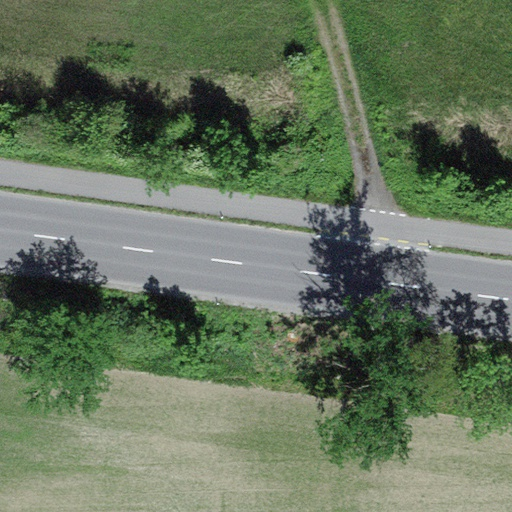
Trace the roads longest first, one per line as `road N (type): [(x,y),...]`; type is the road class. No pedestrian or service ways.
road 1 (tertiary): [(0,230),(511,300)]
road 2 (track): [(383,283),(389,224),(321,0)]
